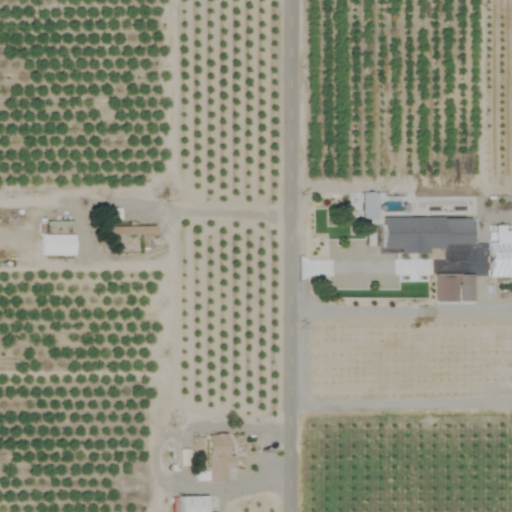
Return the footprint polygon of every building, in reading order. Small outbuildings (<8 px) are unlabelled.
[(358,194),(358,219),(373,219),(373,194),(358,194)] [(468,217),(378,218),(378,252),(440,252),(440,244),(468,244),(468,217)] [(508,277),(508,242),(484,242),(483,276),(508,277)] [(433,301),(470,301),(470,274),(433,274),(433,301)] [(224,455),(224,435),(203,435),(204,482),(222,482),(222,469),(230,469),(230,455),(224,455)] [(176,497),(175,511),(202,511),(203,497),(176,497)]
